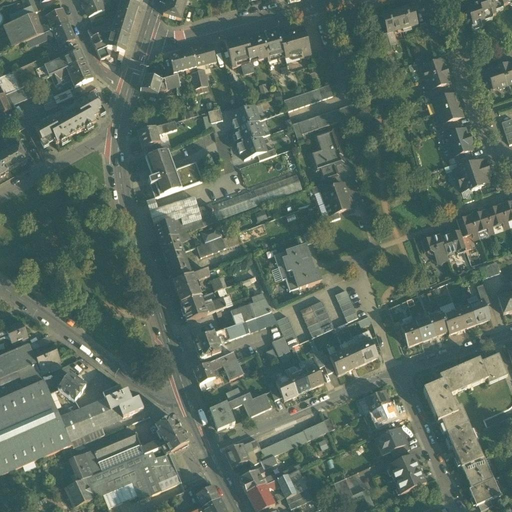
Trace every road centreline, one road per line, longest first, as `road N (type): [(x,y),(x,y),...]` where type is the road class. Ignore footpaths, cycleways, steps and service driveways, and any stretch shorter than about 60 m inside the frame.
road 1 (secondary): [(118,131),(125,210),(189,407)]
road 2 (residential): [(189,407),(146,395),(0,285)]
road 3 (residential): [(342,0),(180,43),(143,37)]
road 4 (residential): [(396,371),(208,448)]
road 5 (residential): [(396,371),(459,511)]
road 6 (residential): [(118,131),(0,197)]
road 7 (residential): [(355,256),(396,371)]
road 8 (residential): [(511,334),(396,371)]
